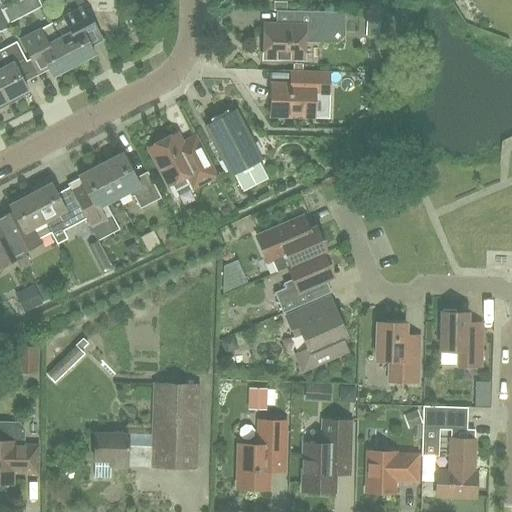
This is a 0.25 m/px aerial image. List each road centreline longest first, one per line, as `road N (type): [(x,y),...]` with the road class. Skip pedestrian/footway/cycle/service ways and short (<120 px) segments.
road 1 (residential): [(0,166),(172,73),(188,49),(192,0)]
road 2 (residential): [(511,293),(423,285),(379,294),(338,199)]
